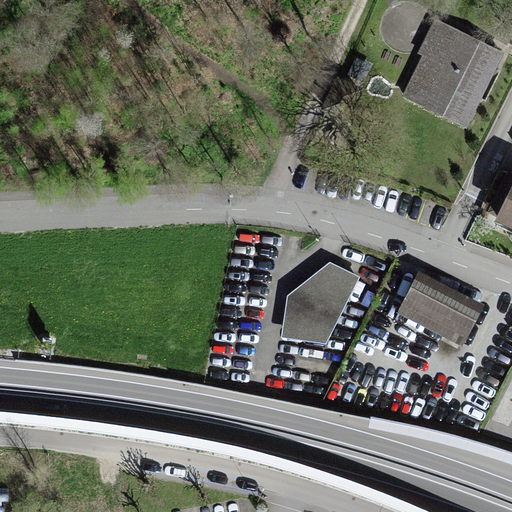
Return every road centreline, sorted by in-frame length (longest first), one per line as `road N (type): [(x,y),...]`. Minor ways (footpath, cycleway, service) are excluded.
road 1 (trunk): [(511,491),(290,419),(0,378)]
road 2 (trunk): [(0,403),(283,447),(494,511)]
road 3 (residential): [(375,511),(283,478),(114,444)]
road 4 (residential): [(246,209),(321,217),(442,258)]
road 5 (residential): [(442,258),(511,112)]
